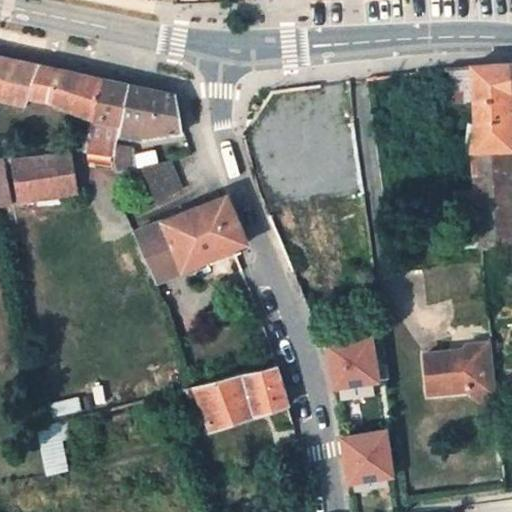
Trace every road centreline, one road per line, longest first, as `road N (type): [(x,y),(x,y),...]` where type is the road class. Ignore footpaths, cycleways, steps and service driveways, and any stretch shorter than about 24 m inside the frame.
road 1 (tertiary): [(342,511),(315,404),(219,119),(219,57)]
road 2 (secondary): [(511,40),(219,57)]
road 3 (secondary): [(149,41),(0,6)]
